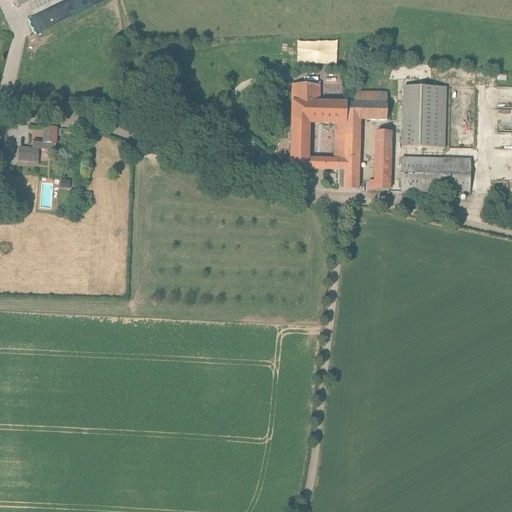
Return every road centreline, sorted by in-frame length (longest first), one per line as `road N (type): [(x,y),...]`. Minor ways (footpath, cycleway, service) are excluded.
road 1 (unclassified): [(328,207),(83,117),(0,102)]
road 2 (unclassified): [(301,511),(335,270),(337,233),(328,207)]
road 3 (unclassified): [(328,207),(367,203),(511,235)]
